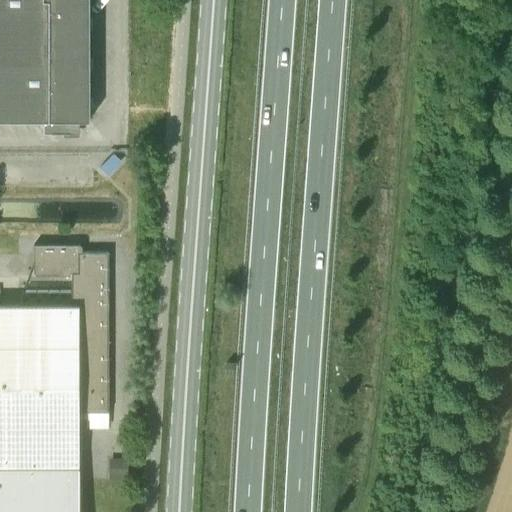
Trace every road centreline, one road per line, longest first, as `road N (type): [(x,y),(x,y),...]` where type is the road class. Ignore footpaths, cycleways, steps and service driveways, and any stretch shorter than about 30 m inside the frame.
road 1 (trunk): [(282,0),(246,511)]
road 2 (trunk): [(298,511),(333,0)]
road 3 (unclassified): [(179,511),(213,0)]
road 4 (unclassified): [(442,511),(511,207)]
